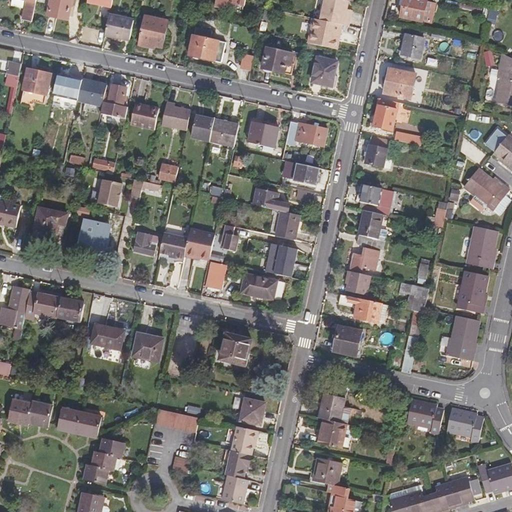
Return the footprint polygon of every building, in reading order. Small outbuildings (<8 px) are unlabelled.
[(33,0),(10,0),(14,1),(24,3),(20,22),(28,24),(33,0)] [(52,19),(65,22),(69,1),(66,0),(48,0),(44,18),(52,19)] [(109,0),(84,0),(83,4),(93,6),(108,10),(109,0)] [(243,7),(244,0),(215,0),(214,7),(226,9),(227,3),(243,7)] [(322,0),(317,22),(341,27),(346,29),(348,22),(349,18),(344,17),(345,11),(347,3),(334,0),(322,0)] [(431,5),(423,3),(409,0),(396,0),(396,4),(399,5),(398,10),(396,19),(426,26),(431,5)] [(106,17),(102,36),(115,38),(127,41),(131,22),(106,17)] [(149,28),(150,20),(142,19),(141,27),(149,28)] [(166,23),(150,20),(149,28),(141,27),(137,47),(141,48),(147,49),(148,47),(160,49),(166,23)] [(335,51),(341,27),(317,22),(310,21),(305,45),(306,45),(313,46),(335,51)] [(204,61),(217,64),(222,44),(207,41),(208,33),(193,30),(187,58),(204,61)] [(397,55),(415,59),(419,38),(401,34),(399,42),(397,55)] [(306,45),(304,53),(311,54),(313,46),(306,45)] [(277,73),(289,76),(293,56),(264,50),(260,70),(277,73)] [(236,70),(248,72),(251,58),(239,55),(236,70)] [(309,84),(330,88),(333,74),(335,64),(314,59),(309,84)] [(15,78),(18,65),(5,62),(2,75),(15,78)] [(30,104),(31,101),(32,93),(43,95),(44,96),(49,75),(37,72),(25,70),(20,90),(22,91),(19,101),(30,104)] [(406,101),(412,76),(385,70),(382,84),(379,95),(406,101)] [(511,72),(500,70),(499,77),(502,78),(497,103),(511,105),(511,72)] [(13,89),(15,79),(3,76),(1,86),(13,89)] [(95,84),(80,81),(75,103),(100,108),(103,96),(105,86),(95,84)] [(98,115),(124,121),(126,110),(121,109),(125,91),(117,90),(110,88),(108,97),(103,96),(100,108),(98,115)] [(32,93),(31,101),(41,103),(43,95),(32,93)] [(58,99),(57,98),(53,118),(65,121),(70,101),(58,99)] [(393,111),(394,104),(375,100),(373,114),(370,128),(389,132),(393,112),(392,111),(393,111)] [(173,104),(164,102),(159,127),(183,132),(188,111),(180,109),(172,107),(173,104)] [(141,106),(132,104),(128,125),(151,130),(155,109),(141,106)] [(207,144),(212,123),(203,121),(192,118),(188,139),(207,144)] [(306,125),(289,121),(283,145),(292,147),(294,140),(323,146),(327,129),(306,125)] [(226,126),(212,123),(207,144),(232,149),(236,128),(226,126)] [(246,145),(272,150),(276,130),(267,128),(251,124),(246,145)] [(390,142),(416,147),(418,139),(406,137),(406,138),(391,135),(390,142)] [(511,138),(509,136),(495,153),(500,156),(505,160),(503,162),(511,168),(511,138)] [(60,163),(65,140),(58,138),(54,157),(43,155),(42,160),(60,163)] [(362,165),(380,169),(382,160),(385,142),(367,138),(365,151),(362,165)] [(133,149),(131,159),(145,162),(147,152),(133,149)] [(35,160),(37,152),(30,150),(28,158),(35,160)] [(66,164),(81,167),(82,161),(67,158),(66,164)] [(104,172),(106,162),(92,159),(90,169),(104,172)] [(382,160),(380,169),(387,170),(389,161),(382,160)] [(47,163),(40,161),(39,168),(46,169),(47,163)] [(315,176),(316,170),(295,165),(292,181),(313,186),(315,176)] [(172,184),(176,169),(160,166),(157,180),(172,184)] [(480,169),(465,187),(495,210),(511,190),(505,186),(503,188),(494,180),(480,169)] [(153,176),(149,175),(147,184),(150,184),(154,185),(155,182),(152,181),(153,176)] [(496,178),(494,180),(503,188),(505,186),(496,178)] [(358,204),(362,187),(357,186),(355,193),(353,203),(358,204)] [(114,210),(118,191),(104,187),(99,207),(109,209),(114,210)] [(378,191),(362,187),(358,204),(358,205),(374,208),(376,202),(378,191)] [(228,202),(230,192),(224,191),(222,200),(228,202)] [(254,191),(251,207),(280,213),(282,214),(283,205),(275,203),(271,202),(273,195),(254,191)] [(312,205),(314,195),(297,191),(295,201),(312,205)] [(384,203),(386,193),(378,191),(376,202),(384,203)] [(453,191),(452,199),(459,200),(460,192),(453,191)] [(17,209),(0,205),(0,227),(4,229),(12,230),(17,209)] [(36,238),(41,239),(41,236),(52,239),(55,225),(62,227),(65,216),(37,209),(31,237),(36,238)] [(295,228),(297,217),(282,214),(280,213),(275,237),(292,241),(295,228)] [(382,219),(360,215),(358,225),(356,237),(377,242),(382,219)] [(102,251),(107,228),(82,223),(77,245),(87,248),(102,251)] [(41,236),(41,239),(59,243),(62,227),(55,225),(52,239),(41,236)] [(221,249),(235,252),(238,237),(233,236),(235,228),(226,226),(221,249)] [(469,264),(494,269),(495,261),(492,261),(495,249),(498,231),(477,226),(469,264)] [(189,230),(186,242),(184,255),(199,258),(203,259),(208,260),(214,236),(189,230)] [(141,255),(151,257),(155,239),(135,235),(131,252),(141,255)] [(173,259),(182,261),(183,257),(184,255),(186,242),(163,237),(159,254),(167,256),(173,257),(173,259)] [(377,251),(379,242),(377,242),(356,237),(354,237),(352,246),(361,248),(375,251),(377,251)] [(266,273),(291,278),(297,251),(272,245),(266,273)] [(371,271),(375,254),(360,251),(359,258),(350,256),(349,261),(347,270),(356,272),(357,269),(371,271)] [(204,288),(219,291),(225,266),(209,263),(204,288)] [(424,266),(417,265),(415,276),(422,277),(424,266)] [(489,275),(466,271),(459,308),(485,313),(486,306),(483,305),(485,294),(489,275)] [(366,277),(343,272),(342,279),(344,280),(343,285),(342,291),(362,296),(366,277)] [(251,297),(271,301),(273,291),(275,282),(243,275),(239,294),(251,297)] [(420,314),(425,290),(397,284),(395,295),(404,297),(402,310),(410,312),(420,314)] [(28,293),(28,292),(22,290),(12,288),(9,301),(12,302),(10,311),(7,311),(0,309),(0,325),(13,328),(11,337),(18,339),(24,312),(28,293)] [(36,295),(28,293),(24,312),(55,318),(59,300),(43,297),(36,295)] [(378,305),(337,296),(336,300),(335,306),(350,309),(350,310),(354,311),(352,320),(374,325),(378,305)] [(69,300),(59,298),(59,300),(55,318),(79,323),(83,305),(76,304),(68,302),(69,300)] [(417,326),(420,314),(410,312),(408,325),(417,327),(417,326)] [(481,320),(458,316),(453,338),(452,337),(448,355),(474,361),(476,347),(477,347),(478,343),(476,343),(481,320)] [(90,345),(119,352),(123,333),(109,330),(94,327),(90,345)] [(329,353),(352,358),(357,334),(334,329),(329,353)] [(156,363),(161,341),(148,338),(135,335),(130,357),(135,358),(133,366),(146,369),(148,361),(156,363)] [(249,342),(240,340),(232,338),(227,337),(223,336),(218,362),(243,368),(246,353),(249,342)] [(398,373),(405,374),(411,346),(412,345),(404,344),(398,373)] [(13,377),(14,370),(6,369),(5,375),(13,377)] [(79,395),(82,382),(74,380),(71,394),(79,395)] [(317,408),(314,422),(319,423),(334,426),(340,401),(320,397),(317,408)] [(439,406),(414,400),(409,423),(434,428),(433,432),(441,433),(446,409),(438,408),(439,406)] [(238,423),(258,427),(260,416),(262,405),(242,401),(238,423)] [(10,403),(5,424),(25,428),(25,425),(29,407),(10,403)] [(49,409),(30,404),(29,407),(25,425),(44,429),(49,409)] [(479,414),(453,408),(449,431),(473,436),(472,440),(480,442),(485,418),(478,417),(479,414)] [(74,436),(79,414),(60,410),(55,432),(74,436)] [(160,412),(155,411),(152,425),(157,426),(160,412)] [(167,413),(160,412),(157,426),(164,428),(167,413)] [(173,415),(167,413),(164,428),(170,429),(173,415)] [(99,418),(79,414),(74,436),(94,441),(99,418)] [(180,416),(173,415),(170,429),(177,430),(180,416)] [(184,432),(187,417),(180,416),(177,430),(184,432)] [(193,429),(195,419),(187,417),(184,432),(192,433),(193,429)] [(314,447),(337,452),(342,428),(334,426),(319,423),(318,429),(316,438),(314,447)] [(252,445),(255,432),(235,428),(230,452),(250,456),(252,445)] [(344,454),(350,429),(342,428),(337,452),(344,454)] [(195,445),(197,446),(200,430),(193,429),(192,433),(190,444),(195,445)] [(121,447),(99,443),(96,456),(112,460),(118,461),(121,447)] [(185,468),(190,469),(195,445),(190,444),(186,461),(185,468)] [(248,464),(250,456),(230,452),(225,476),(225,477),(241,480),(244,469),(247,470),(248,464)] [(112,460),(96,456),(91,455),(88,469),(105,473),(109,474),(112,460)] [(170,465),(185,468),(186,461),(171,458),(170,465)] [(325,486),(334,488),(339,464),(313,459),(311,469),(308,483),(325,486)] [(488,467),(481,470),(487,492),(495,490),(495,492),(511,487),(511,463),(489,471),(488,467)] [(168,471),(183,475),(185,468),(170,465),(168,471)] [(105,473),(88,469),(84,469),(80,483),(101,488),(105,473)] [(243,494),(246,481),(241,480),(225,477),(220,501),(240,505),(243,494)] [(423,490),(391,500),(394,511),(426,511),(429,511),(428,511),(434,511),(443,509),(443,507),(456,503),(457,505),(464,503),(463,501),(469,499),(476,497),(470,477),(437,487),(438,493),(425,497),(423,490)] [(343,502),(345,491),(334,488),(325,486),(323,494),(328,495),(326,503),(323,511),(350,511),(351,510),(356,511),(357,505),(343,502)] [(77,511),(98,511),(101,500),(81,496),(77,511)]
